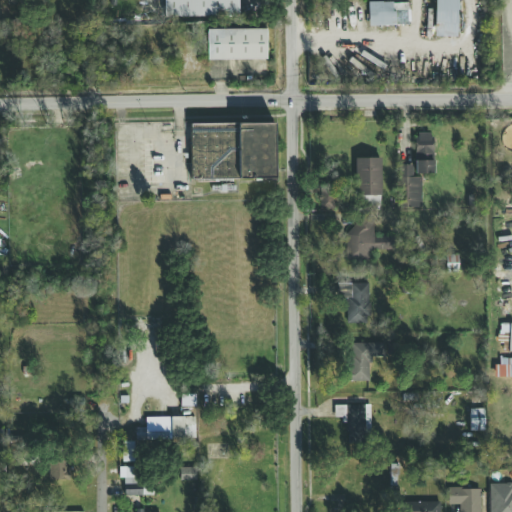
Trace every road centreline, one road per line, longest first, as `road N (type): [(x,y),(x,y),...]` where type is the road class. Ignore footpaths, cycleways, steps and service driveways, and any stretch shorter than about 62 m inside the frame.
road 1 (tertiary): [(290,0),(297,511)]
road 2 (tertiary): [(0,105),(511,99)]
road 3 (residential): [(100,102),(105,511)]
